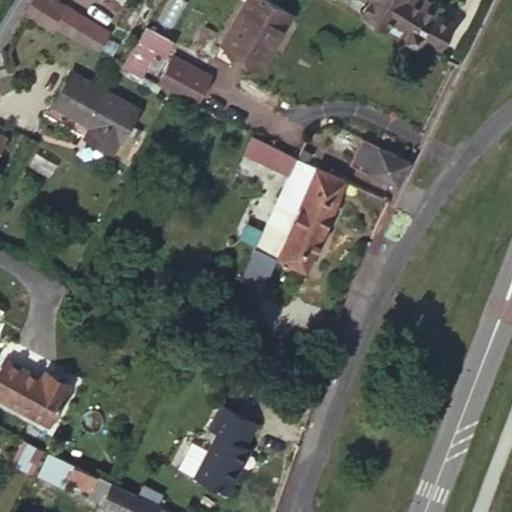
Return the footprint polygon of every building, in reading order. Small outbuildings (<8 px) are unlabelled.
[(62,0),(41,0),(34,13),(62,27),(74,7),(62,0)] [(302,14),(276,0),(254,0),(232,41),(273,66),(302,14)] [(337,0),(367,17),(378,0),(337,0)] [(378,0),(367,17),(421,49),(428,39),(446,49),(462,21),(439,9),(441,4),(433,0),(378,0)] [(83,37),(94,18),(74,7),(62,27),(83,37)] [(83,37),(112,52),(123,32),(94,18),(83,37)] [(171,38),(154,27),(132,63),(151,73),(165,48),(171,38)] [(185,44),(171,38),(165,48),(179,55),(185,44)] [(166,81),(188,91),(209,102),(224,78),(179,55),(166,81)] [(150,106),(79,73),(61,108),(103,128),(95,143),(124,158),(150,106)] [(0,163),(10,143),(0,138),(0,163)] [(408,190),(419,164),(374,142),(361,166),(408,190)] [(356,180),(316,159),(270,252),(311,271),(356,180)] [(254,247),(238,285),(263,295),(279,258),(254,247)] [(66,378),(38,362),(33,371),(12,361),(0,384),(0,395),(44,419),(66,378)] [(268,427),(234,407),(221,432),(230,437),(205,483),(238,499),(261,453),(256,451),(268,427)] [(164,511),(155,507),(116,487),(100,479),(91,496),(105,502),(102,508),(109,511),(164,511)]
